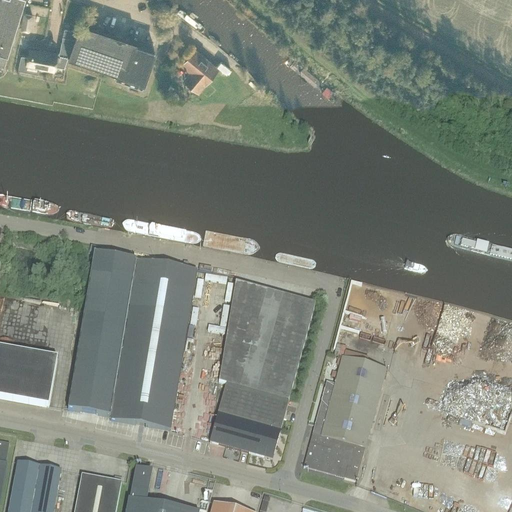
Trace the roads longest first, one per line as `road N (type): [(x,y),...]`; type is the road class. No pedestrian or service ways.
road 1 (unclassified): [(283,484),(329,296),(303,281),(0,220)]
road 2 (unclassified): [(283,484),(0,420)]
